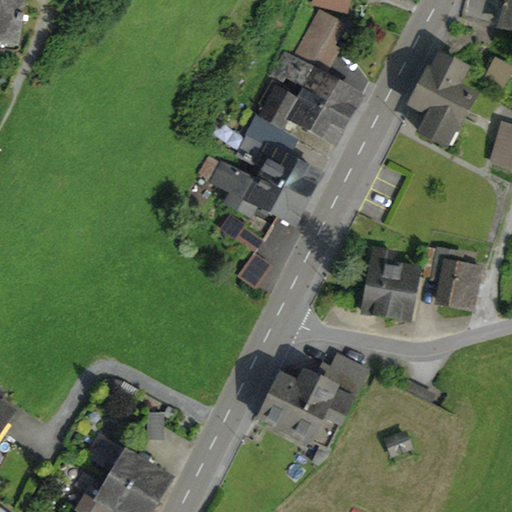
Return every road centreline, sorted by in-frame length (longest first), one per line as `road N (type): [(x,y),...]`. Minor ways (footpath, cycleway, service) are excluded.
road 1 (primary): [(437,0),(276,316)]
road 2 (residential): [(276,316),(410,349),(511,326)]
road 3 (primary): [(276,316),(178,511)]
